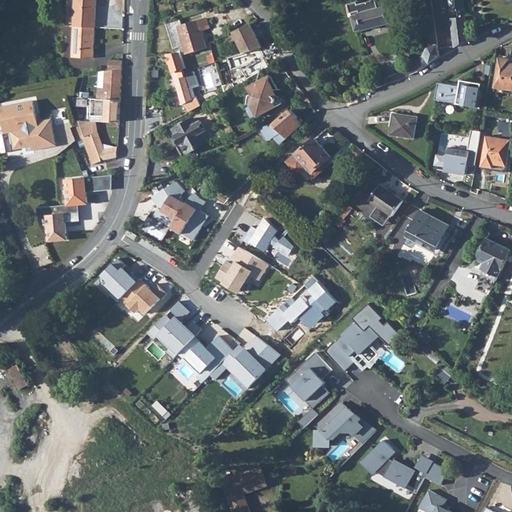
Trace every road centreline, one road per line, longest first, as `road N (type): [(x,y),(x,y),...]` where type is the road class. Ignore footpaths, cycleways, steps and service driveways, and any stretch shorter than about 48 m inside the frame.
road 1 (tertiary): [(140,0),(131,166),(107,232)]
road 2 (residential): [(331,115),(429,185),(511,215)]
road 3 (residential): [(331,115),(418,80),(511,28)]
road 4 (tertiary): [(107,232),(0,323)]
road 5 (residential): [(253,0),(331,115)]
